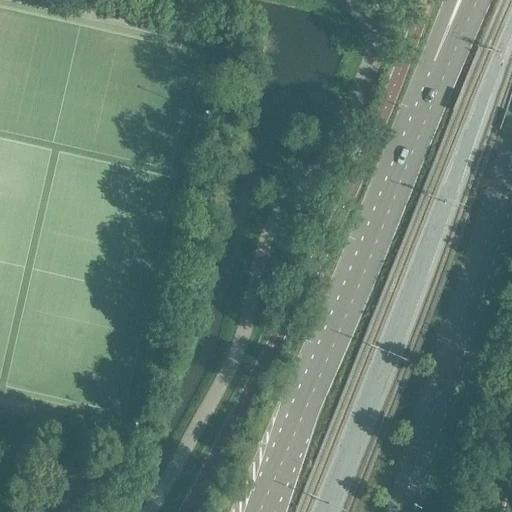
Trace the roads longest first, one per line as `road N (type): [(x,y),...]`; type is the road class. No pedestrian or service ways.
road 1 (primary): [(463,25),(261,511)]
road 2 (primary): [(402,511),(511,182)]
